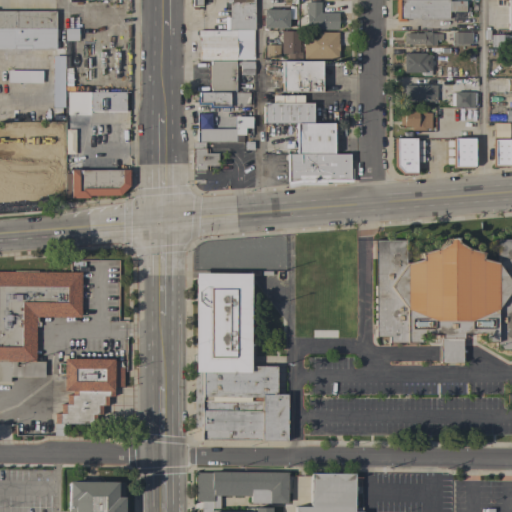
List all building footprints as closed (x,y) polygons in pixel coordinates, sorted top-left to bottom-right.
[(228,30),(228,3),(226,3),(226,0),(201,0),(201,6),(197,6),(197,9),(192,9),(192,5),(191,5),(191,0),(253,0),(253,30),(252,30),(228,30)] [(395,0),(447,0),(447,1),(464,1),(464,11),(447,11),(447,18),(405,18),(405,21),(395,21),(395,0)] [(272,9),(272,12),(280,12),(280,28),(263,28),(263,9),(272,9)] [(0,11),(8,11),(54,11),(54,29),(58,29),(58,49),(0,48),(0,11)] [(337,30),(315,29),(315,28),(310,28),(310,14),(315,14),(315,12),(337,12),(337,30)] [(252,59),(234,59),(234,60),(197,60),(197,30),(228,30),(252,30),(252,59)] [(298,31),(298,52),(300,52),(300,60),(287,60),(287,54),(280,53),(281,31),(298,31)] [(421,33),(421,32),(430,32),(430,33),(441,33),(441,40),(435,40),(435,45),(406,45),(406,44),(403,43),(403,34),(406,34),(406,33),(421,33)] [(471,43),(467,43),(467,45),(451,45),(451,43),(450,43),(450,32),(471,32),(471,43)] [(506,34),(506,36),(511,36),(511,47),(490,47),(490,34),(506,34)] [(333,39),(337,39),(337,42),(338,42),(338,47),(337,47),(336,53),(333,53),(333,54),(332,54),(332,59),(320,59),(320,54),(315,54),(315,53),(309,53),(309,43),(310,43),(310,39),(315,39),(315,37),(333,37),(333,39)] [(275,60),(263,60),(263,45),(276,45),(275,60)] [(425,53),(425,55),(430,55),(430,70),(430,75),(422,75),(422,72),(402,72),(402,53),(425,53)] [(234,91),(210,92),(210,88),(208,88),(208,65),(210,65),(210,61),(234,61),(234,91)] [(253,61),(253,75),(239,75),(239,65),(237,65),(237,62),(239,62),(239,61),(253,61)] [(320,61),(320,91),(281,91),(281,61),(320,61)] [(0,68),(14,69),(14,82),(0,81),(0,68)] [(435,85),(435,101),(403,101),(403,85),(435,85)] [(124,92),(124,111),(116,111),(116,113),(104,112),(104,111),(102,111),(102,112),(88,112),(88,115),(65,115),(66,92),(124,92)] [(248,92),(248,106),(230,106),(230,108),(208,108),(208,105),(195,105),(195,96),(197,96),(197,92),(248,92)] [(473,92),(472,107),(453,107),(453,105),(449,105),(450,94),(453,94),(453,92),(473,92)] [(271,95),(281,95),(281,103),(282,103),(282,95),(302,95),(302,103),(311,103),(312,123),(295,123),(263,123),(263,103),(271,103),(271,95)] [(430,128),(424,128),(424,130),(410,130),(410,126),(403,126),(403,125),(399,125),(399,114),(404,114),(404,110),(424,110),(424,113),(430,113),(430,128)] [(234,128),(234,117),(251,116),(251,128),(244,128),(235,128),(234,128)] [(295,123),(312,123),(332,123),(332,154),(296,154),(295,123)] [(507,123),(507,139),(508,139),(508,166),(491,166),(491,138),(493,138),(493,123),(507,123)] [(244,128),(244,135),(242,135),(242,142),(234,142),(234,141),(198,141),(198,129),(235,129),(235,128),(244,128)] [(416,174),(400,174),(392,166),(392,138),(416,138),(416,140),(416,174)] [(451,138),(474,138),(474,166),(472,168),(451,168),(451,164),(451,138)] [(204,142),(204,148),(205,148),(205,153),(217,153),(217,166),(205,166),(205,170),(192,170),(192,142),(204,142)] [(348,154),(348,169),(351,169),(351,182),(325,182),(325,185),(300,185),(288,187),(286,182),(287,182),(287,154),(296,154),(332,154),(348,154)] [(118,168),(118,170),(127,170),(127,186),(118,196),(88,195),(88,198),(70,198),(70,197),(64,197),(64,174),(70,174),(70,170),(80,170),(80,168),(118,168)] [(325,267),(325,281),(312,281),(312,282),(296,282),(296,241),(294,241),(294,235),(305,235),(305,233),(310,233),(310,235),(318,235),(318,237),(325,237),(325,252),(325,256),(325,267)] [(325,252),(329,252),(329,233),(348,233),(348,257),(349,257),(349,271),(332,271),(332,259),(330,259),(330,256),(325,256),(325,252)] [(511,239),(511,349),(495,349),(495,342),(482,342),(482,333),(461,333),(461,363),(439,363),(439,333),(418,333),(418,342),(388,343),(388,337),(374,337),(374,240),(404,240),(404,263),(420,259),(418,253),(434,249),(444,243),(447,238),(453,238),(456,243),(466,248),(481,253),(480,258),(494,262),(495,240),(511,239)] [(253,244),(264,244),(264,261),(252,261),(253,244)] [(0,271),(80,272),(80,317),(78,317),(78,318),(36,317),(36,327),(34,327),(34,361),(43,361),(43,377),(9,377),(9,382),(0,382),(0,271)] [(194,273),(249,273),(248,366),(275,366),(275,394),(285,394),(285,440),(200,440),(200,427),(193,427),(193,372),(194,273)] [(325,336),(325,322),(355,323),(355,336),(325,336)] [(62,389),(60,389),(60,374),(56,374),(57,363),(60,363),(60,360),(63,360),(63,359),(112,359),(112,360),(117,360),(117,361),(117,367),(122,367),(122,387),(120,387),(112,387),(112,396),(111,396),(111,397),(106,397),(106,405),(106,407),(100,407),(100,415),(100,416),(95,416),(95,424),(94,424),(94,426),(62,426),(61,436),(53,435),(53,426),(52,426),(52,413),(53,413),(59,413),(59,404),(65,404),(65,395),(71,395),(71,391),(62,391),(62,389)] [(195,472),(210,473),(210,471),(286,472),(285,503),(249,503),(249,496),(218,495),(218,508),(211,508),(211,510),(244,510),(244,508),(253,508),(253,507),(270,507),(269,511),(201,511),(201,501),(195,501),(195,472)] [(293,511),(293,506),(309,507),(309,473),(353,474),(352,486),(355,486),(355,490),(353,490),(352,507),(361,507),(361,511),(293,511)] [(67,511),(67,481),(116,482),(116,483),(122,483),(122,497),(123,497),(122,511),(67,511)]
